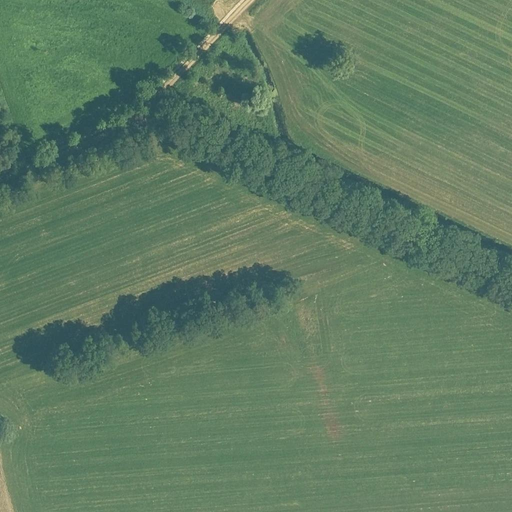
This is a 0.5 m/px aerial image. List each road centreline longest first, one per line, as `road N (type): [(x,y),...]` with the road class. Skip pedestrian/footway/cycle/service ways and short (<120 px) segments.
road 1 (track): [(511,274),(151,102)]
road 2 (track): [(151,102),(252,0)]
road 3 (track): [(32,167),(120,128),(151,102)]
